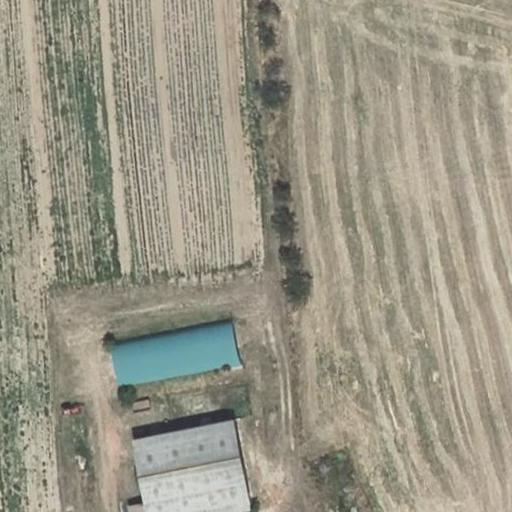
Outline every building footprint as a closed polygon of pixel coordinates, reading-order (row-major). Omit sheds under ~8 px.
[(117,0),(76,0),(83,107),(123,104),(117,0)] [(180,99),(174,0),(134,0),(141,101),(180,99)] [(191,0),(196,96),(235,94),(230,0),(191,0)] [(205,111),(214,275),(250,273),(240,109),(205,111)] [(148,129),(154,258),(193,256),(188,127),(148,129)] [(237,363),(229,323),(116,347),(124,387),(237,363)] [(244,421),(138,443),(143,469),(249,447),(244,421)] [(263,511),(249,447),(143,469),(151,511),(263,511)]
